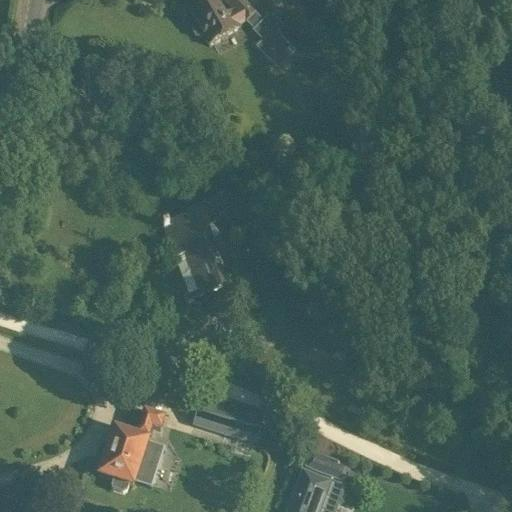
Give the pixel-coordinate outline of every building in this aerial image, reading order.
[(245,24),(245,23),(264,43),(258,49),(274,66),(292,50),(276,34),(282,29),(269,16),(262,23),(239,0),(221,0),(233,12),(223,17),(215,2),(216,1),(216,0),(187,16),(187,17),(190,16),(195,26),(190,31),(195,39),(202,38),(208,49),(233,35),(232,33),(240,29),(238,27),(244,24),(245,24)] [(288,3),(286,0),(258,0),(264,13),(288,3)] [(161,227),(163,231),(163,232),(189,301),(229,287),(207,228),(223,215),(239,234),(251,223),(246,216),(250,213),(242,205),(239,208),(225,192),(200,213),(161,227)] [(242,378),(250,358),(238,354),(232,374),(242,378)] [(275,363),(258,356),(249,380),(265,386),(275,363)] [(192,427),(255,447),(262,424),(200,403),(192,427)] [(159,432),(163,420),(143,414),(135,438),(113,431),(98,478),(112,482),(110,489),(112,493),(121,496),(126,493),(128,487),(132,488),(133,485),(150,490),(163,450),(146,444),(150,430),(159,432)] [(305,469),(343,483),(348,468),(310,454),(305,469)] [(287,511),(318,511),(329,484),(302,474),(287,511)]
